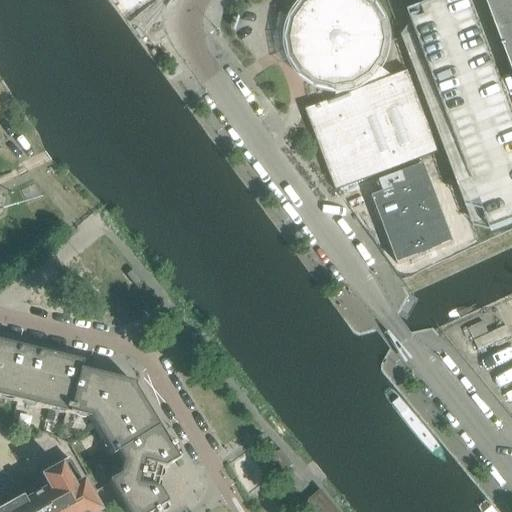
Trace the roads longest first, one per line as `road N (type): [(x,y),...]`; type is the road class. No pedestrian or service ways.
road 1 (unclassified): [(192,0),(185,26),(197,57),(405,342),(511,469)]
road 2 (residential): [(0,316),(145,357),(230,493),(198,511)]
